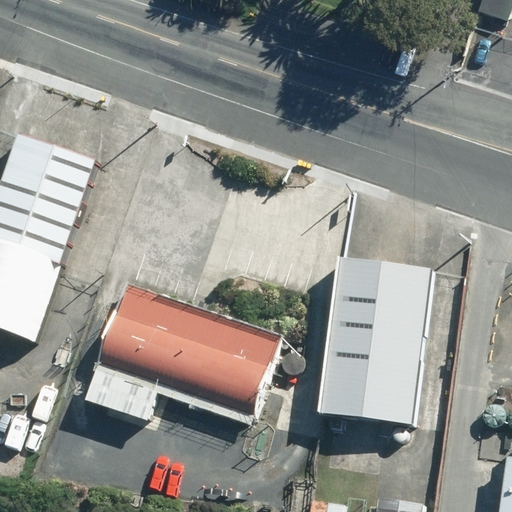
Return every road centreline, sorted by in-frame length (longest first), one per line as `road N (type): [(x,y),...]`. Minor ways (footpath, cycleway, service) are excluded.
road 1 (secondary): [(48,0),(511,156)]
road 2 (unknown): [(508,155),(477,316),(460,511)]
